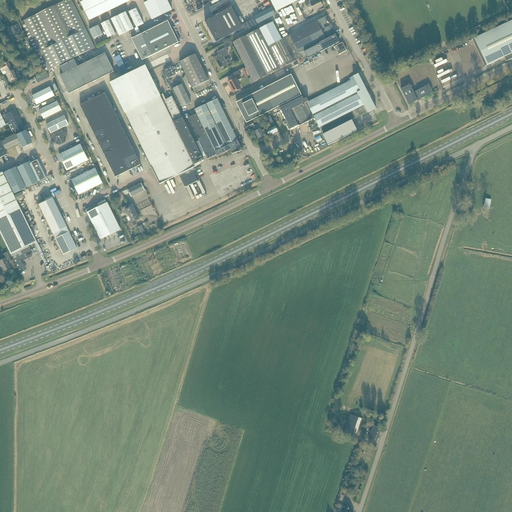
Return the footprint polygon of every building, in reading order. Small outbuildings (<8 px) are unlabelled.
[(95,49),(86,30),(71,0),(67,0),(61,4),(33,17),(21,23),(23,26),(46,72),(95,49)] [(85,0),(84,1),(89,10),(93,8),(89,0),(85,0)] [(89,0),(93,8),(97,6),(94,0),(89,0)] [(106,2),(110,11),(114,9),(110,0),(106,2)] [(114,9),(118,7),(114,0),(110,0),(114,9)] [(271,0),(277,12),(300,0),(271,0)] [(310,1),(305,3),(307,8),(312,6),(314,10),(323,6),(319,0),(318,0),(312,3),(310,1)] [(80,3),(85,12),(89,10),(84,1),(80,3)] [(101,4),(105,13),(110,11),(106,2),(101,4)] [(148,12),(158,7),(156,2),(146,7),(148,12)] [(170,6),(168,2),(158,7),(160,11),(170,6)] [(101,15),(105,13),(101,4),(97,6),(101,15)] [(97,17),(101,15),(97,6),(93,8),(97,17)] [(172,10),(170,6),(160,11),(162,15),(172,10)] [(150,16),(160,11),(158,7),(148,12),(150,16)] [(214,17),(205,21),(216,42),(243,28),(231,7),(219,14),(216,8),(211,11),(214,17)] [(271,7),(254,17),(258,24),(275,15),(271,7)] [(89,10),(93,19),(97,17),(93,8),(89,10)] [(136,8),(129,12),(136,25),(137,28),(137,27),(144,24),(143,22),(136,8)] [(89,21),(93,19),(89,10),(85,12),(89,21)] [(152,20),(162,15),(160,11),(150,16),(152,20)] [(295,15),(298,23),(302,21),(297,11),(294,12),(295,15)] [(126,12),(111,19),(119,36),(134,29),(126,12)] [(299,54),(335,35),(332,29),(329,24),(326,17),(289,36),(299,54)] [(102,24),(108,38),(116,34),(109,20),(102,24)] [(511,20),(474,38),(487,66),(506,57),(508,61),(511,59),(511,20)] [(142,60),(151,56),(169,47),(180,42),(173,27),(171,28),(168,21),(141,34),(132,39),(142,60)] [(268,47),(281,40),(272,23),(259,30),(268,47)] [(6,30),(12,42),(17,40),(16,37),(18,36),(19,37),(22,36),(17,25),(11,28),(11,27),(6,30)] [(89,30),(94,39),(103,35),(98,26),(89,30)] [(279,70),(268,47),(259,30),(246,36),(266,76),(279,70)] [(299,54),(301,59),(302,61),(310,56),(311,57),(339,43),(337,39),(338,39),(338,38),(339,38),(339,37),(339,36),(339,35),(339,34),(339,33),(338,34),(335,35),(299,54)] [(253,83),(266,76),(246,36),(233,43),(253,83)] [(281,40),(268,47),(279,70),(301,59),(299,54),(289,36),(281,40)] [(342,43),(334,47),(339,55),(347,51),(342,43)] [(216,61),(220,68),(226,65),(228,65),(230,64),(230,63),(229,60),(228,60),(225,61),(223,57),(228,55),(225,49),(218,53),(219,56),(218,57),(219,59),(216,61)] [(96,58),(105,76),(114,72),(105,53),(96,58)] [(189,81),(204,73),(196,55),(180,63),(189,81)] [(96,81),(105,76),(96,58),(87,62),(96,81)] [(75,60),(60,67),(63,74),(69,71),(78,67),(75,60)] [(87,85),(96,81),(87,62),(78,67),(87,85)] [(7,63),(0,66),(0,69),(2,73),(5,71),(7,75),(6,76),(10,83),(17,80),(12,71),(11,71),(7,63)] [(163,100),(154,83),(146,66),(110,84),(160,185),(179,175),(185,188),(199,180),(193,168),(195,167),(194,165),(204,160),(172,96),(163,100)] [(166,69),(164,70),(168,79),(170,78),(175,75),(171,66),(169,68),(168,68),(166,69)] [(78,89),(87,85),(78,67),(69,71),(78,89)] [(69,94),(78,89),(69,71),(63,74),(60,76),(69,94)] [(236,79),(228,83),(233,93),(238,91),(240,90),(240,89),(236,82),(240,79),(239,77),(241,77),(238,71),(233,74),(236,79)] [(208,81),(208,80),(204,73),(189,81),(193,88),(208,81)] [(274,110),(271,111),(271,112),(273,115),(281,112),(286,122),(283,123),(284,126),(287,125),(291,132),(313,120),(305,105),(307,103),(320,129),(321,129),(324,135),(323,136),(328,146),(357,131),(352,121),(368,113),(376,109),(367,92),(365,88),(364,86),(365,86),(364,85),(365,84),(363,82),(364,82),(363,81),(362,82),(361,80),(359,76),(358,75),(350,79),(351,81),(309,102),(307,98),(304,100),(303,97),(302,97),(302,96),(287,103),(274,110)] [(287,103),(302,96),(291,75),(277,82),(287,103)] [(274,110),(287,103),(277,82),(264,89),(274,110)] [(182,107),(191,103),(182,84),(173,89),(182,107)] [(433,94),(433,93),(429,86),(414,93),(410,86),(402,90),(410,106),(433,94)] [(50,87),(32,96),(36,105),(54,96),(50,87)] [(271,111),(274,110),(264,89),(250,96),(260,117),(271,111)] [(97,108),(110,102),(105,93),(93,99),(97,108)] [(246,123),(260,117),(250,96),(236,103),(246,123)] [(85,114),(97,108),(93,99),(80,105),(85,114)] [(239,139),(237,139),(217,99),(196,109),(198,114),(188,118),(198,139),(199,139),(209,158),(217,154),(218,155),(230,150),(232,154),(243,151),(242,149),(243,148),(239,139)] [(39,110),(43,119),(44,120),(62,111),(57,101),(39,110)] [(102,117),(114,111),(110,102),(97,108),(102,117)] [(89,123),(102,117),(97,108),(85,114),(89,123)] [(10,122),(15,132),(23,128),(19,119),(18,119),(17,117),(15,111),(7,115),(8,117),(4,119),(6,124),(10,122)] [(106,126),(119,120),(114,111),(102,117),(106,126)] [(62,129),(69,125),(64,116),(46,125),(49,131),(49,132),(52,138),(51,142),(60,145),(65,143),(68,133),(63,132),(62,129)] [(93,132),(106,126),(102,117),(89,123),(93,132)] [(110,135),(123,129),(119,120),(106,126),(110,135)] [(259,124),(255,126),(253,122),(245,126),(247,130),(252,128),(259,139),(264,136),(260,129),(261,129),(259,124)] [(98,141),(110,135),(106,126),(93,132),(98,141)] [(278,132),(275,127),(266,131),(269,137),(278,132)] [(115,144),(127,138),(123,129),(110,135),(115,144)] [(69,132),(73,138),(72,138),(75,142),(78,140),(72,130),(69,132)] [(16,135),(22,148),(31,143),(25,131),(16,135)] [(1,141),(5,150),(19,143),(15,135),(1,141)] [(102,150),(115,144),(110,135),(98,141),(102,150)] [(119,153),(132,147),(127,138),(115,144),(119,153)] [(66,174),(69,173),(75,170),(74,168),(89,161),(81,144),(59,155),(65,167),(63,168),(66,174)] [(107,159),(119,153),(115,144),(102,150),(107,159)] [(124,162),(136,156),(132,147),(119,153),(124,162)] [(111,168),(124,162),(119,153),(107,159),(111,168)] [(124,162),(128,171),(141,165),(136,156),(124,162)] [(47,178),(41,165),(38,159),(29,164),(38,182),(47,178)] [(115,177),(128,171),(124,162),(111,168),(115,177)] [(27,188),(37,183),(27,163),(17,168),(27,188)] [(15,194),(26,188),(15,167),(4,173),(15,194)] [(79,195),(103,183),(96,168),(72,180),(79,195)] [(0,215),(18,206),(13,195),(3,173),(2,172),(0,173),(0,215)] [(131,197),(145,191),(141,183),(127,190),(131,197)] [(76,248),(52,198),(51,196),(44,199),(45,201),(38,205),(63,255),(76,248)] [(489,211),(491,200),(485,198),(483,209),(489,211)] [(108,203),(87,213),(101,240),(121,230),(108,203)] [(136,213),(133,207),(129,208),(128,205),(121,209),(123,213),(126,211),(129,217),(136,213)] [(36,242),(18,206),(0,215),(0,233),(13,259),(19,272),(25,269),(21,262),(22,260),(32,255),(32,254),(31,251),(28,246),(36,242)] [(139,214),(137,215),(136,213),(129,217),(131,220),(131,221),(128,223),(130,226),(130,228),(137,224),(135,221),(139,219),(139,218),(140,218),(139,214)] [(6,260),(9,259),(10,258),(7,253),(2,255),(3,259),(0,260),(0,266),(3,272),(10,268),(6,260)] [(356,434),(362,418),(350,414),(345,430),(343,435),(354,439),(356,434)] [(381,429),(377,427),(373,426),(368,439),(376,442),(381,429)]
